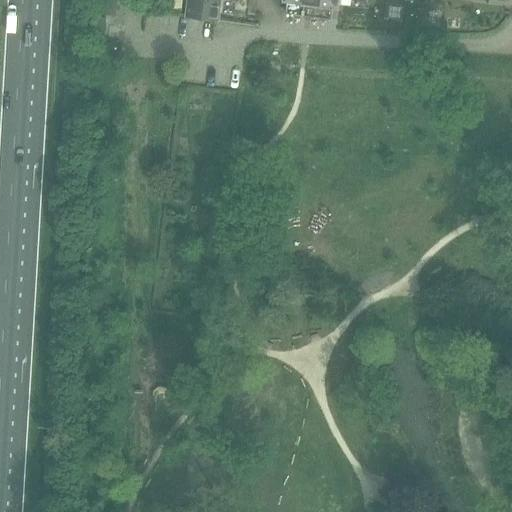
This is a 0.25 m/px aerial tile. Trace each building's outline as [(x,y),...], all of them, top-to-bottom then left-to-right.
[(98,0),(97,13),(116,16),(118,0),(98,0)] [(189,0),(187,15),(218,19),(220,0),(189,0)] [(382,0),(381,7),(397,9),(397,0),(382,0)] [(418,0),(420,13),(439,12),(437,0),(418,0)] [(106,18),(95,17),(93,38),(104,39),(106,18)]
